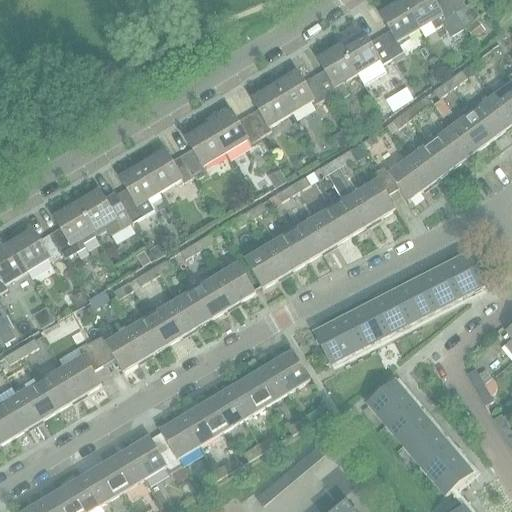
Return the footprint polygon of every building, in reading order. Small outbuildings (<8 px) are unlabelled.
[(407,0),(403,3),(419,31),(433,23),(437,30),(442,27),(449,40),(464,30),(455,15),(446,0),(407,0)] [(461,0),(446,0),(455,15),(464,30),(480,17),(471,6),(466,8),(461,0)] [(391,32),(380,38),(393,60),(403,54),(400,48),(411,41),(409,37),(419,31),(403,3),(381,16),(391,32)] [(363,35),(340,48),(357,76),(379,63),(382,67),(393,60),(380,38),(369,45),(363,35)] [(324,72),(315,77),(332,106),(349,96),(343,85),(357,76),(340,48),(318,62),(324,72)] [(454,92),(468,81),(462,73),(448,83),(454,92)] [(298,74),(275,88),(292,115),(314,102),(316,106),(327,100),(331,107),(332,106),(315,77),(303,84),(298,74)] [(511,83),(511,85),(492,100),(511,128),(511,127),(511,75),(508,79),(511,83)] [(439,102),(454,92),(448,83),(433,94),(439,102)] [(259,111),(249,117),(262,139),(272,133),(269,129),(292,115),(275,88),(253,101),(259,111)] [(492,100),(471,115),(491,143),(511,128),(492,100)] [(413,122),(427,111),(421,103),(407,113),(413,122)] [(398,132),(413,122),(407,113),(392,124),(398,132)] [(231,114),(209,127),(227,155),(248,142),(250,146),(262,139),(249,117),(237,124),(231,114)] [(471,115),(451,130),(471,158),(491,143),(471,115)] [(192,151),(182,157),(197,182),(208,176),(203,169),(227,155),(209,127),(186,141),(192,151)] [(451,130),(430,145),(450,173),(471,158),(451,130)] [(430,145),(410,161),(430,188),(450,173),(430,145)] [(350,152),(334,162),(339,171),(355,161),(350,152)] [(165,153),(143,167),(160,195),(182,182),(184,186),(194,180),(196,183),(197,182),(182,157),(171,164),(165,153)] [(408,204),(430,188),(410,161),(389,176),(384,169),(373,176),(377,182),(378,182),(387,197),(399,191),(408,204)] [(339,171),(334,162),(318,171),(324,180),(339,171)] [(126,190),(116,196),(133,225),(154,212),(150,206),(162,198),(160,195),(143,167),(120,181),(126,190)] [(373,225),(355,196),(340,170),(339,171),(329,177),(342,199),(344,198),(346,201),(333,209),(351,238),(373,225)] [(306,178),(291,188),(296,197),(312,187),(306,178)] [(395,211),(387,197),(378,182),(377,182),(355,196),(373,225),(395,211)] [(296,197),(291,188),(275,197),(280,206),(296,197)] [(99,193),(77,206),(94,234),(96,238),(107,232),(111,238),(133,225),(116,196),(105,203),(99,193)] [(262,205),(246,214),(252,223),(267,214),(262,205)] [(94,234),(77,206),(55,220),(60,229),(50,236),(63,258),(66,262),(85,250),(83,246),(96,238),(94,234)] [(333,209),(312,222),(329,251),(351,238),(333,209)] [(252,223),(246,214),(231,223),(236,232),(252,223)] [(312,222),(290,235),(307,264),(329,251),(312,222)] [(33,232),(11,246),(28,274),(50,261),(52,265),(63,258),(50,236),(39,242),(33,232)] [(290,235),(268,248),(285,277),(307,264),(290,235)] [(210,236),(195,245),(200,254),(216,245),(210,236)] [(200,254),(195,245),(179,254),(185,263),(200,254)] [(0,295),(7,291),(5,288),(28,274),(11,246),(0,252),(0,295)] [(285,277),(268,248),(245,261),(262,291),(285,277)] [(331,368),(485,288),(469,257),(315,336),(318,341),(320,346),(331,367),(331,368)] [(167,262),(151,271),(156,280),(172,271),(167,262)] [(238,266),(216,279),(234,308),(256,295),(238,266)] [(156,280),(151,271),(135,280),(141,289),(156,280)] [(216,279),(194,292),(212,321),(234,308),(216,279)] [(130,284),(114,293),(119,302),(135,293),(130,284)] [(194,292),(172,305),(190,334),(212,321),(194,292)] [(172,305),(150,318),(168,347),(190,334),(172,305)] [(150,318),(128,331),(146,361),(168,347),(150,318)] [(123,374),(146,361),(128,331),(106,345),(101,338),(90,345),(104,367),(114,360),(123,374)] [(34,342),(19,352),(24,361),(40,351),(34,342)] [(78,401),(101,387),(93,373),(104,367),(90,345),(79,351),(84,358),(61,372),(78,401)] [(24,361),(19,352),(3,361),(8,370),(24,361)] [(293,354),(270,367),(287,396),(310,383),(293,354)] [(270,367),(248,380),(266,409),(287,396),(270,367)] [(61,372),(39,385),(56,414),(78,401),(61,372)] [(484,387),(475,372),(467,377),(476,392),(484,387)] [(248,380),(226,393),(244,422),(266,409),(248,380)] [(472,476),(395,384),(368,407),(446,498),(472,476)] [(39,385),(17,398),(34,427),(56,414),(39,385)] [(493,403),(484,387),(476,392),(485,408),(493,403)] [(226,393),(205,406),(222,435),(244,422),(226,393)] [(17,398),(0,408),(0,420),(12,441),(34,427),(17,398)] [(205,406),(183,419),(200,448),(222,435),(205,406)] [(317,412),(302,420),(307,429),(322,420),(317,412)] [(511,432),(502,417),(493,422),(502,437),(511,432)] [(178,462),(200,448),(183,419),(160,433),(168,447),(177,462),(178,462)] [(0,420),(0,447),(12,441),(0,420)] [(307,429),(302,420),(287,429),(292,438),(307,429)] [(511,452),(511,434),(511,432),(502,437),(511,453),(511,452)] [(273,438),(258,447),(263,455),(278,446),(273,438)] [(338,446),(331,438),(321,446),(328,454),(338,446)] [(177,462),(168,447),(158,453),(150,439),(126,453),(144,482),(166,468),(170,475),(182,469),(178,462),(177,462)] [(263,455),(258,447),(244,456),(249,464),(263,455)] [(126,453),(105,466),(122,495),(144,482),(126,453)] [(229,464),(214,473),(219,481),(234,472),(229,464)] [(105,466),(83,479),(100,508),(122,495),(105,466)] [(219,481),(214,473),(200,482),(205,490),(219,481)] [(83,479),(61,492),(73,511),(93,511),(100,508),(83,479)] [(73,511),(61,492),(40,505),(43,511),(73,511)] [(353,511),(347,503),(335,511),(353,511)]
